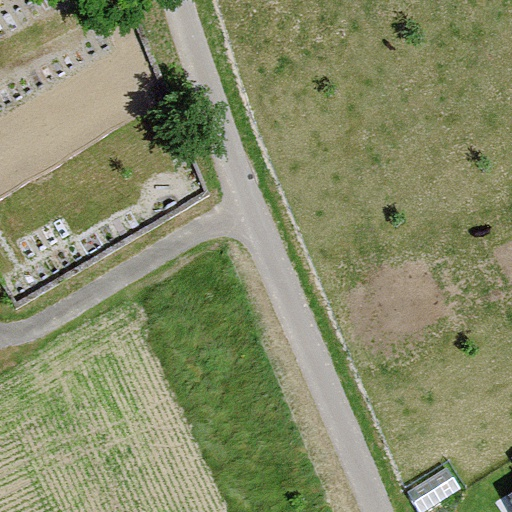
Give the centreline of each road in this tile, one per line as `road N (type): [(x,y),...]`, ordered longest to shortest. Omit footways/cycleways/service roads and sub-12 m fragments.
road 1 (track): [(196,0),(253,212),(388,511)]
road 2 (track): [(0,342),(253,212)]
